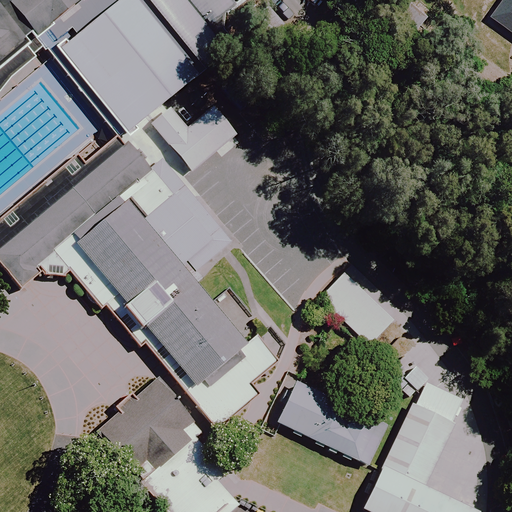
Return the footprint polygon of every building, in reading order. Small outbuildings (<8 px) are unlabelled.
[(0,0),(0,78),(94,0),(0,0)] [(207,73),(145,0),(131,0),(67,54),(134,134),(207,73)] [(287,0),(153,0),(208,66),(287,0)] [(330,0),(345,13),(357,0),(330,0)] [(164,118),(147,132),(168,157),(186,143),(164,118)] [(123,137),(0,239),(0,254),(28,288),(65,257),(107,307),(114,300),(222,429),(263,396),(256,388),(288,361),(222,283),(209,293),(195,276),(224,252),(158,173),(155,175),(123,137)] [(220,175),(199,150),(176,168),(197,193),(220,175)] [(244,211),(222,185),(206,198),(229,224),(244,211)] [(402,315),(357,269),(322,302),(368,349),(402,315)] [(204,434),(158,379),(99,428),(169,511),(233,511),(242,505),(192,444),(204,434)] [(381,421),(293,379),(272,423),(360,465),(381,421)] [(420,380),(380,465),(422,485),(462,400),(420,380)] [(422,485),(380,465),(359,508),(366,511),(473,511),(475,510),(422,485)]
